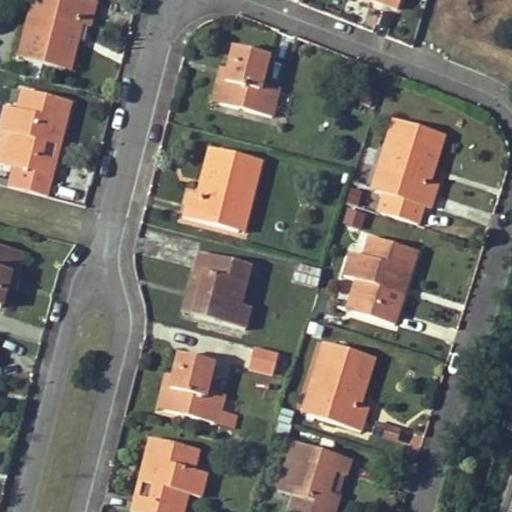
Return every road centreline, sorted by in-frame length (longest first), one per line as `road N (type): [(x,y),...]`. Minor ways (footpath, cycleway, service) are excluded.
road 1 (residential): [(511,196),(416,511)]
road 2 (residential): [(227,0),(475,94),(511,128)]
road 3 (residential): [(116,222),(66,336),(21,511)]
road 4 (residential): [(76,511),(117,355),(116,222)]
road 5 (residential): [(170,0),(116,222)]
